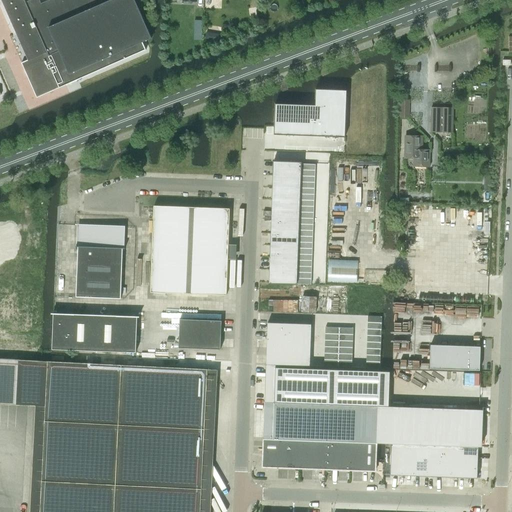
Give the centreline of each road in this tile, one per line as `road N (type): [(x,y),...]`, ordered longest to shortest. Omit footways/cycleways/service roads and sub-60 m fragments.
road 1 (unclassified): [(0,181),(481,0)]
road 2 (unclassified): [(242,494),(251,190),(138,184),(124,189),(121,202),(85,202)]
road 3 (primary): [(0,167),(443,0)]
road 4 (unclassified): [(500,503),(511,184)]
road 5 (unclassified): [(242,494),(500,503)]
road 6 (residential): [(89,79),(31,102),(0,28)]
